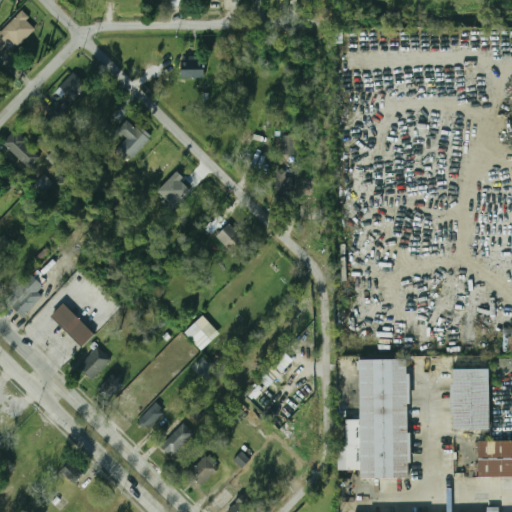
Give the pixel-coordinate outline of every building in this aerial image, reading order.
[(0,31),(0,52),(8,44),(14,50),(37,28),(21,12),(0,31)] [(204,61),(180,61),(180,77),(204,77),(204,61)] [(59,88),(73,101),(87,86),(74,73),(59,88)] [(101,101),(90,91),(74,109),(86,119),(101,101)] [(59,121),(69,110),(57,100),(47,111),(59,121)] [(117,150),(130,162),(151,138),(129,119),(118,131),(127,139),(117,150)] [(42,157),(14,130),(2,142),(30,169),(42,157)] [(281,155),(297,155),(297,135),(281,135),(281,155)] [(138,170),(149,183),(173,163),(162,150),(138,170)] [(292,170),(276,170),(276,196),(292,196),(292,170)] [(158,192),(176,208),(193,189),(175,173),(158,192)] [(1,181),(9,191),(18,184),(9,174),(1,181)] [(52,184),(43,176),(35,186),(44,193),(52,184)] [(243,237),(229,223),(218,235),(231,249),(243,237)] [(4,301),(20,317),(47,290),(31,274),(4,301)] [(94,335),(64,304),(39,329),(70,360),(94,335)] [(201,351),(220,333),(203,316),(185,333),(201,351)] [(92,380),(112,360),(97,345),(78,366),(92,380)] [(357,360),(408,360),(407,480),(359,480),(357,360)] [(452,371),(489,370),(491,428),(453,429),(452,371)] [(109,399),(123,385),(114,377),(100,391),(109,399)] [(136,421),(148,431),(165,411),(153,401),(136,421)] [(195,434),(185,423),(161,445),(171,456),(195,434)] [(478,443),(511,443),(511,478),(478,478),(478,443)] [(250,460),(242,452),(234,460),(242,468),(250,460)] [(189,474),(202,486),(220,467),(207,454),(189,474)] [(83,474),(70,461),(59,472),(73,484),(83,474)] [(253,511),(261,503),(247,490),(227,511),(253,511)]
